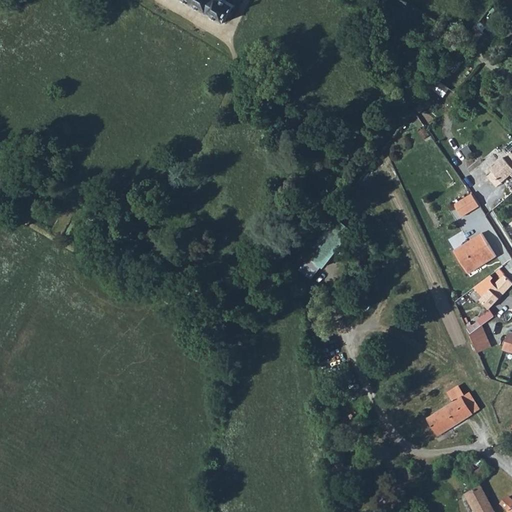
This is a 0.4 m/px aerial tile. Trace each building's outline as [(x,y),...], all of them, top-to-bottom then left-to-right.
[(185,0),(221,21),(232,3),(230,2),(227,0),(185,0)] [(454,103),(460,94),(440,82),(434,91),(454,103)] [(511,155),(509,152),(490,170),(492,173),(487,178),(494,186),(500,180),(502,183),(510,175),(511,176),(511,155)] [(470,194),(453,204),(460,217),(478,206),(470,194)] [(305,252),(322,266),(344,240),(327,226),(305,252)] [(466,270),(481,261),(484,265),(496,257),(481,235),(455,252),(466,270)] [(309,258),(301,269),(312,276),(320,265),(309,258)] [(466,270),(468,275),(484,265),(481,261),(466,270)] [(485,308),(497,298),(511,284),(502,275),(476,299),(485,308)] [(481,320),(466,326),(477,352),(492,346),(481,320)] [(502,348),(511,350),(511,331),(507,330),(502,348)] [(429,418),(441,435),(473,413),(461,396),(429,418)] [(477,483),(490,476),(481,461),(467,470),(465,467),(458,472),(463,481),(472,475),(477,483)] [(466,496),(474,511),(492,511),(481,488),(466,496)] [(510,511),(511,511),(511,509),(511,503),(507,499),(500,506),(506,511),(510,511)]
